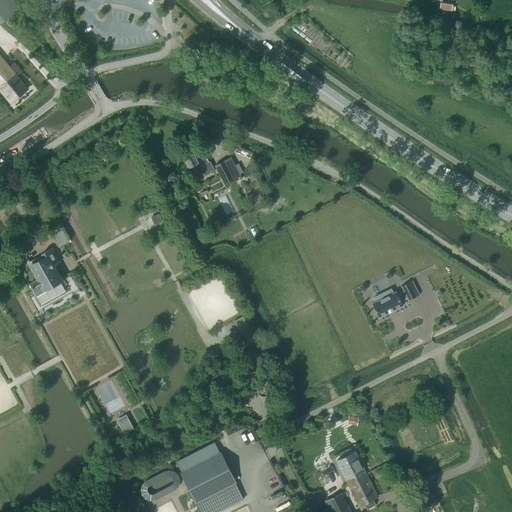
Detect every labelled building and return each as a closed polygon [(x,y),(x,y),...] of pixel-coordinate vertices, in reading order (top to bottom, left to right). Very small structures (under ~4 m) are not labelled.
[(0,91),(10,103),(27,89),(16,77),(21,72),(14,63),(9,67),(0,57),(0,91)] [(207,164),(201,152),(198,147),(191,151),(190,148),(181,153),(191,174),(201,169),(204,174),(213,170),(209,162),(207,164)] [(224,160),(214,165),(223,184),(233,179),(239,176),(234,166),(228,169),(224,160)] [(263,201),(260,194),(250,199),(253,205),(263,201)] [(162,222),(158,214),(150,217),(154,225),(162,222)] [(43,289),(59,280),(51,266),(56,263),(49,250),(43,254),(45,257),(30,265),(38,279),(29,284),(33,292),(42,287),(43,289)] [(395,290),(372,302),(373,303),(379,316),(396,308),(402,305),(401,302),(407,298),(409,301),(416,298),(419,296),(413,283),(412,281),(401,286),(403,289),(403,290),(396,294),(396,292),(395,290)] [(251,369),(262,364),(253,346),(243,351),(251,369)] [(119,425),(124,434),(133,429),(128,420),(119,425)] [(372,500),(377,497),(354,452),(336,461),(359,506),(364,504),(366,508),(368,508),(374,505),(374,504),(372,500)] [(219,454),(181,473),(196,502),(200,511),(217,511),(243,499),(234,482),(219,454)] [(330,511),(350,511),(341,493),(325,501),(330,511)]
